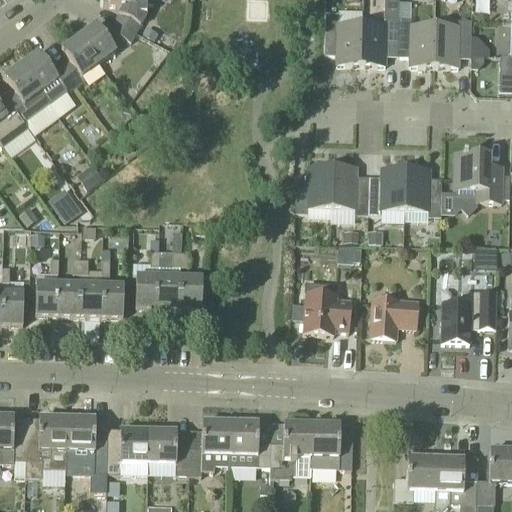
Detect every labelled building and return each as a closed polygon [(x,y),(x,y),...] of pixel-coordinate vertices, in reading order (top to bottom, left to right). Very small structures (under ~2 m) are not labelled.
[(153,9),(153,0),(102,0),(102,10),(122,10),(113,27),(135,38),(140,29),(145,18),(145,9),(153,9)] [(397,62),(397,23),(398,0),(383,0),(383,24),(384,24),(384,28),(361,28),(360,71),(384,71),(385,61),(397,62)] [(360,71),(361,28),(337,27),(338,18),(325,17),(324,60),(336,60),(335,70),(360,71)] [(433,73),(434,30),(411,29),(411,24),(397,23),(397,62),(409,62),(409,72),(433,73)] [(458,63),(470,63),(471,25),(458,25),(457,30),(434,30),(433,73),(458,73),(458,63)] [(130,47),(135,38),(113,27),(108,36),(130,47)] [(98,69),(115,56),(95,29),(78,42),(98,69)] [(75,91),(83,85),(80,81),(98,69),(78,42),(62,56),(69,65),(60,71),(75,91)] [(52,77),(37,57),(20,69),(49,109),(66,97),(75,91),(60,71),(52,77)] [(483,68),(483,61),(470,60),(470,63),(470,74),(478,74),(483,68)] [(23,127),(49,109),(20,69),(3,82),(11,93),(3,99),(23,127)] [(0,148),(2,151),(27,133),(23,127),(3,99),(0,101),(0,148)] [(466,159),(467,158),(463,158),(463,159),(454,159),(453,197),(448,201),(468,221),(477,212),(477,208),(501,208),(501,204),(509,204),(509,188),(509,180),(501,180),(502,172),(489,172),(489,160),(466,159)] [(330,214),(332,171),(307,171),(307,181),(295,180),(294,219),(307,219),(307,214),(330,214)] [(367,221),(368,182),(356,182),(356,172),(332,171),(330,214),(354,215),(354,220),(367,221)] [(404,216),(405,173),(380,173),(380,182),(368,182),(367,221),(380,221),(380,216),(404,216)] [(440,222),(441,184),(429,184),(429,174),(405,173),(404,216),(427,217),(427,222),(440,222)] [(86,196),(102,185),(94,175),(79,186),(86,196)] [(72,206),(56,219),(64,230),(81,217),(72,206)] [(28,214),(17,222),(27,235),(38,226),(28,214)] [(82,233),(82,244),(95,244),(95,234),(82,233)] [(358,236),(344,236),(343,248),(357,249),(358,238),(358,236)] [(383,238),(368,238),(368,250),(383,250),(383,240),(383,238)] [(30,241),(30,252),(46,252),(46,241),(30,241)] [(150,253),(149,257),(158,258),(158,246),(150,246),(150,253)] [(361,250),(334,249),(334,265),(361,265),(361,250)] [(485,254),(485,273),(496,273),(496,254),(485,254)] [(158,272),(158,258),(149,257),(149,272),(158,272)] [(511,257),(501,258),(502,271),(511,270),(511,257)] [(172,272),(179,272),(180,258),(172,258),(172,272)] [(187,258),(180,258),(179,272),(187,273),(187,258)] [(50,265),(50,279),(57,279),(58,265),(50,265)] [(79,280),(79,265),(72,265),(71,280),(79,280)] [(109,280),(109,266),(101,266),(101,280),(109,280)] [(158,272),(158,281),(157,314),(178,315),(179,282),(179,272),(172,272),(158,272)] [(8,288),(9,274),(1,273),(0,288),(8,288)] [(157,314),(158,281),(135,281),(134,314),(157,314)] [(201,316),(201,283),(179,282),(178,315),(201,316)] [(56,322),(57,289),(46,289),(35,288),(34,321),(56,322)] [(78,322),(79,289),(57,289),(56,322),(78,322)] [(99,323),(100,290),(79,289),(78,322),(99,323)] [(122,324),(123,291),(100,290),(99,323),(122,324)] [(23,298),(22,298),(10,298),(0,297),(0,307),(0,330),(22,331),(23,298)] [(441,309),(440,349),(468,350),(469,335),(495,336),(496,298),(461,297),(460,310),(441,309)] [(347,337),(350,306),(335,305),(336,301),(305,299),(302,339),(333,341),(333,336),(347,337)] [(416,335),(418,308),(371,304),(368,343),(363,342),(363,344),(395,346),(396,333),(416,335)] [(24,482),(25,443),(12,443),(13,421),(0,420),(0,469),(12,470),(12,467),(14,467),(13,482),(24,482)] [(65,475),(66,423),(38,422),(38,443),(25,443),(24,482),(25,482),(25,483),(41,483),(42,464),(50,464),(49,475),(65,475)] [(106,479),(106,455),(94,455),(95,423),(66,423),(65,475),(65,472),(73,472),(73,471),(86,471),(86,472),(93,472),(93,479),(106,479)] [(228,472),(229,427),(201,426),(201,444),(188,443),(187,481),(201,482),(201,477),(213,477),(213,472),(228,472)] [(269,473),(270,449),(257,449),(258,427),(229,427),(228,472),(269,473)] [(310,482),(311,428),(283,428),(282,449),(270,449),(269,473),(269,484),(290,484),(291,482),(310,482)] [(338,475),(351,475),(352,451),(339,451),(339,429),(311,428),(310,482),(310,474),(338,475)] [(147,468),(148,435),(120,434),(119,456),(106,455),(106,479),(146,481),(147,468)] [(174,481),(187,481),(188,443),(176,443),(176,436),(148,435),(147,468),(175,469),(174,481)] [(511,487),(511,454),(489,454),(488,486),(475,486),(475,509),(474,509),(494,510),(494,487),(511,487)] [(434,495),(435,463),(407,462),(406,484),(393,483),(393,507),(412,507),(412,495),(434,495)] [(444,511),(448,509),(475,509),(475,486),(476,464),(435,463),(434,495),(434,511),(444,511)]
